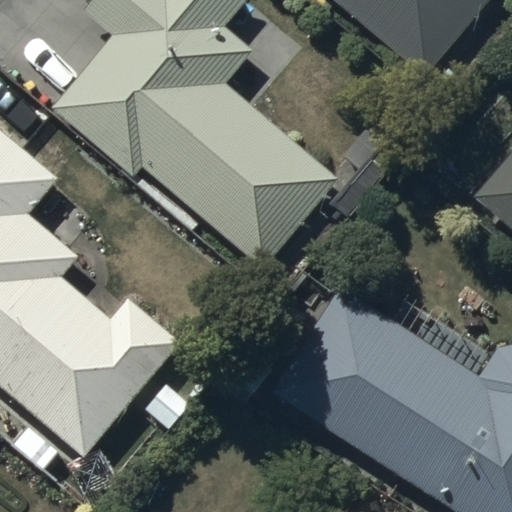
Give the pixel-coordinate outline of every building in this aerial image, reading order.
[(102,0),(81,26),(110,49),(50,121),(130,188),(137,179),(261,281),(335,192),(223,99),(251,65),(223,42),(249,10),(236,0),(102,0)] [(346,0),(425,67),(482,0),(346,0)] [(0,390),(81,459),(175,348),(123,305),(107,324),(59,283),(78,261),(29,220),(57,186),(0,137),(0,390)] [(511,148),(478,187),(511,216),(511,148)] [(484,392),(346,305),(280,410),(443,511),(511,511),(511,362),(501,365),(484,392)]
